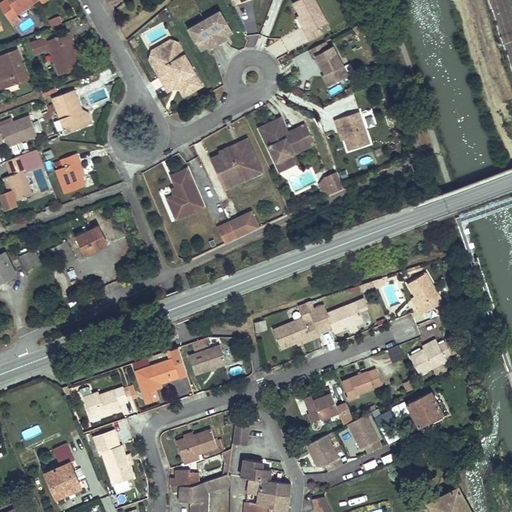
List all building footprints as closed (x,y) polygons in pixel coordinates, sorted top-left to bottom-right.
[(3,0),(0,2),(0,6),(13,26),(21,21),(17,15),(39,0),(42,4),(48,0),(3,0)] [(330,16),(321,0),(299,0),(303,7),(308,17),(305,19),(313,33),(325,27),(321,20),(330,16)] [(308,17),(303,7),(300,9),(305,19),(308,17)] [(223,34),(231,29),(220,10),(204,19),(218,44),(226,39),(225,36),(223,34)] [(169,18),(165,12),(159,15),(163,22),(169,18)] [(51,27),(62,23),(59,16),(48,20),(51,27)] [(189,28),(200,47),(207,43),(209,46),(210,48),(218,44),(204,19),(189,28)] [(70,41),(73,40),(70,32),(47,40),(45,36),(30,41),(35,55),(49,50),(59,75),(81,67),(76,55),(75,55),(70,41)] [(333,77),(350,68),(336,39),(332,41),(328,34),(312,42),(315,49),(319,48),(328,66),(333,77)] [(149,59),(179,43),(178,41),(172,39),(152,50),(149,59)] [(70,41),(75,55),(76,55),(79,54),(73,40),(70,41)] [(203,85),(179,43),(149,59),(168,91),(178,85),(184,96),(203,85)] [(17,48),(0,54),(0,75),(5,88),(29,78),(17,48)] [(330,78),(333,77),(328,66),(324,67),(330,78)] [(65,133),(88,124),(84,115),(87,112),(83,110),(75,89),(51,97),(65,133)] [(373,137),(362,105),(338,113),(341,121),(344,120),(348,133),(352,144),(373,137)] [(84,115),(88,124),(92,122),(89,113),(87,112),(84,115)] [(11,117),(0,121),(0,143),(6,141),(8,146),(37,135),(29,115),(13,121),(11,117)] [(259,126),(261,131),(280,123),(287,139),(290,138),(289,136),(300,131),(299,127),(288,132),(281,116),(259,126)] [(292,154),(314,144),(306,124),(299,127),(300,131),(289,136),(290,138),(287,139),(280,123),(261,131),(267,145),(269,145),(272,143),(277,155),(274,156),(276,161),(292,154)] [(229,146),(230,148),(245,142),(248,149),(253,147),(248,137),(229,146)] [(221,153),(212,157),(226,188),(244,179),(242,175),(253,170),(251,167),(260,163),(253,147),(248,149),(245,142),(230,148),(229,146),(220,150),(221,153)] [(277,155),(272,143),(269,145),(274,156),(277,155)] [(2,178),(7,191),(12,189),(16,200),(33,194),(24,172),(43,165),(37,149),(4,161),(10,175),(2,178)] [(78,163),(81,162),(77,153),(60,160),(63,167),(55,170),(64,193),(86,185),(83,176),(78,163)] [(292,154),(276,161),(280,170),(296,163),(292,154)] [(264,170),(260,163),(251,167),(253,170),(242,175),(244,179),(264,170)] [(175,219),(204,206),(188,168),(170,176),(175,186),(178,193),(173,195),(166,198),(175,219)] [(323,197),(344,188),(338,171),(328,172),(318,186),(323,197)] [(16,200),(12,189),(7,191),(0,193),(0,196),(5,210),(18,205),(16,200)] [(252,210),(229,220),(237,237),(260,226),(252,210)] [(118,215),(108,220),(117,239),(128,234),(118,215)] [(237,237),(229,220),(218,226),(225,242),(237,237)] [(99,224),(75,236),(86,256),(109,244),(99,224)] [(67,241),(51,248),(60,267),(76,259),(67,241)] [(35,249),(19,256),(25,269),(41,262),(35,249)] [(5,250),(0,252),(0,283),(18,274),(5,250)] [(426,304),(447,290),(429,264),(412,275),(419,286),(425,294),(421,296),(426,304)] [(376,271),(379,280),(389,276),(386,268),(376,271)] [(425,294),(419,286),(416,288),(421,296),(425,294)] [(371,299),(367,289),(359,293),(363,302),(371,299)] [(457,290),(442,296),(445,303),(460,297),(457,290)] [(314,291),(310,293),(320,319),(330,315),(331,317),(334,318),(336,317),(338,323),(353,317),(359,314),(367,311),(363,302),(359,293),(331,304),(327,296),(318,300),(314,291)] [(310,293),(302,296),(306,306),(276,319),(283,338),(300,332),(314,326),(315,329),(323,326),(320,319),(310,293)] [(314,326),(300,332),(301,335),(315,329),(314,326)] [(429,338),(443,331),(441,328),(427,335),(429,338)] [(429,338),(414,345),(423,363),(449,350),(447,346),(455,342),(450,331),(444,334),(443,331),(429,338)] [(219,338),(189,350),(196,368),(226,356),(219,338)] [(447,346),(449,350),(458,346),(455,342),(447,346)] [(391,362),(401,359),(398,345),(388,347),(391,362)] [(168,355),(136,368),(145,389),(157,384),(156,381),(161,379),(186,369),(177,346),(170,348),(172,354),(168,355)] [(370,360),(345,369),(351,385),(358,382),(359,384),(377,378),(376,375),(384,372),(378,358),(370,361),(370,360)] [(414,369),(406,371),(410,381),(417,377),(414,369)] [(316,384),(307,387),(313,402),(311,402),(315,412),(343,400),(348,413),(357,409),(350,392),(341,395),(334,378),(326,381),(327,384),(318,388),(316,384)] [(129,383),(121,386),(127,399),(134,396),(129,383)] [(161,394),(157,384),(145,389),(149,399),(161,394)] [(121,386),(100,395),(99,391),(84,397),(92,416),(107,410),(108,413),(122,407),(120,402),(127,399),(121,386)] [(432,390),(408,402),(419,426),(434,418),(436,422),(446,417),(432,390)] [(391,411),(374,419),(384,439),(398,433),(392,422),(395,420),(391,411)] [(366,412),(345,422),(361,454),(382,444),(366,412)] [(248,416),(235,414),(232,433),(246,434),(248,416)] [(177,431),(183,449),(198,444),(217,437),(211,419),(193,425),(184,428),(177,431)] [(38,424),(23,430),(26,439),(41,433),(38,424)] [(117,430),(97,438),(103,452),(105,451),(117,483),(137,475),(133,464),(129,455),(125,444),(123,445),(117,430)] [(329,433),(305,442),(314,466),(338,457),(329,433)] [(65,460),(49,467),(61,492),(85,481),(74,456),(79,454),(72,438),(58,444),(65,460)] [(199,448),(198,444),(183,449),(185,453),(199,448)] [(246,465),(247,465),(271,468),(272,458),(265,457),(265,450),(247,448),(246,465)] [(180,460),(179,475),(192,475),(192,460),(180,460)] [(196,474),(194,511),(209,511),(213,480),(227,475),(228,464),(196,474)] [(271,468),(247,465),(247,470),(251,471),(250,478),(260,479),(258,493),(256,493),(254,508),(250,507),(249,511),(286,511),(291,483),(270,481),(271,468)] [(291,470),(271,468),(270,481),(291,483),(293,472),(291,470)] [(474,511),(459,482),(427,499),(433,511),(474,511)] [(328,487),(315,490),(318,500),(323,499),(332,497),(328,487)] [(332,497),(323,499),(325,511),(330,511),(337,511),(332,497)] [(27,511),(23,500),(3,508),(4,511),(27,511)]
